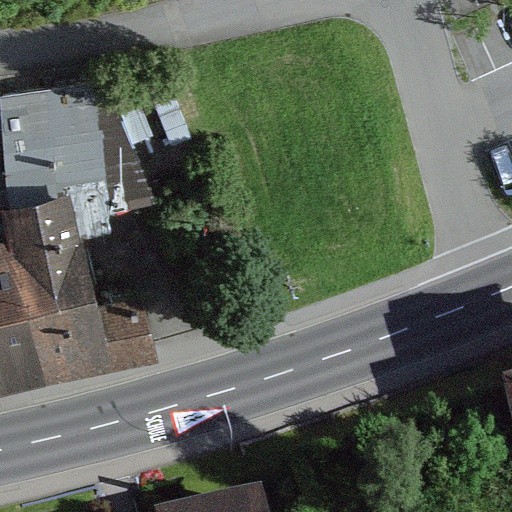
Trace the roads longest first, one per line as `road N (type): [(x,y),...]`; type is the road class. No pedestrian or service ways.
road 1 (primary): [(481,300),(232,389),(0,450)]
road 2 (residential): [(388,0),(481,300)]
road 3 (residential): [(0,46),(104,39),(260,0)]
